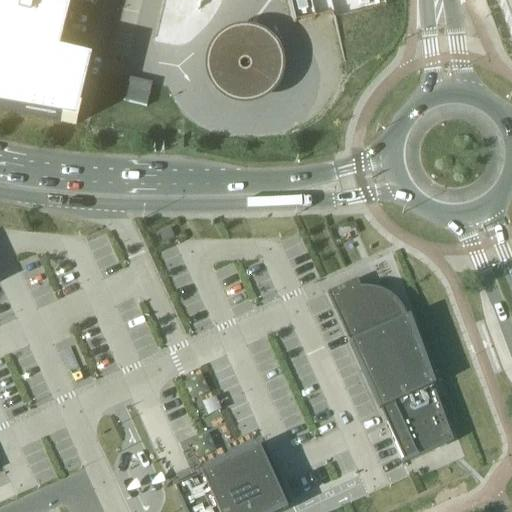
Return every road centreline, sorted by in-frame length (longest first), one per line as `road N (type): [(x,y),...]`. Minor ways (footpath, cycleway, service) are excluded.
road 1 (tertiary): [(0,192),(205,205),(402,189)]
road 2 (tertiary): [(391,153),(283,182),(64,173),(0,162)]
road 3 (tertiary): [(462,217),(511,342)]
